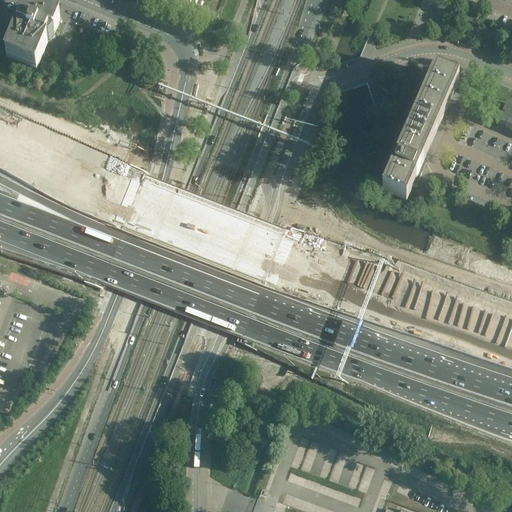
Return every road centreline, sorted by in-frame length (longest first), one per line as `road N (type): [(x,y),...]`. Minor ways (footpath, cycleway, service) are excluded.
road 1 (unclassified): [(192,511),(211,360),(314,97),(336,80),(419,51),(452,51),(511,72)]
road 2 (unclassified): [(0,465),(71,385),(107,317),(156,196),(189,66),(178,41),(83,0)]
road 3 (secondary): [(115,511),(319,0)]
road 4 (secondary): [(262,0),(64,511)]
road 5 (motorway): [(0,232),(511,426)]
road 6 (motorway): [(300,275),(281,255),(0,146)]
road 7 (motorway): [(300,275),(66,189)]
road 8 (motorway): [(511,350),(300,275)]
